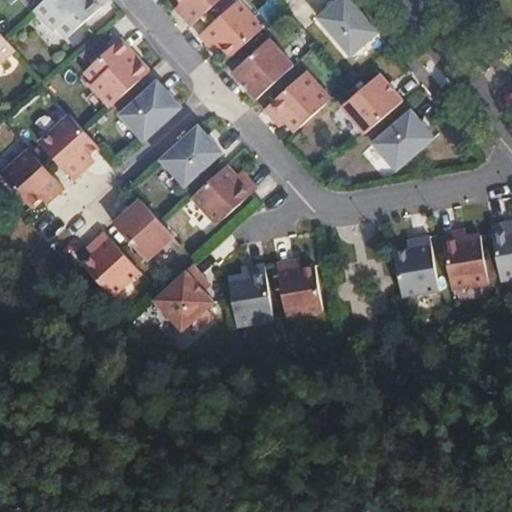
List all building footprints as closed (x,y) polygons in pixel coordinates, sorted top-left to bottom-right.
[(95,0),(45,0),(36,9),(55,30),(57,27),(69,40),(103,9),(95,0)] [(220,0),(178,0),(182,4),(187,9),(180,15),(191,27),(220,0)] [(378,32),(349,0),(339,0),(319,18),(351,55),(378,32)] [(263,28),(237,1),(199,36),(210,49),(217,42),(221,48),(231,58),(263,28)] [(187,9),(182,4),(175,10),(180,15),(187,9)] [(0,65),(16,51),(4,38),(0,33),(0,65)] [(294,66),(269,38),(232,72),(257,100),(294,66)] [(131,51),(120,40),(85,72),(95,82),(92,85),(111,107),(149,72),(137,59),(134,61),(128,54),(131,51)] [(221,48),(217,42),(210,49),(215,54),(221,48)] [(305,74),(265,110),(281,126),(286,121),(295,131),(329,101),(305,74)] [(380,74),(342,107),(365,133),(403,101),(380,74)] [(157,80),(120,114),(145,142),(182,108),(157,80)] [(412,112),(374,143),(397,170),(434,138),(412,112)] [(71,116),(41,143),(74,180),(86,170),(81,165),(89,157),(100,148),(71,116)] [(187,188),(224,155),(199,127),(161,160),(187,188)] [(53,200),(65,189),(30,150),(2,175),(31,207),(42,198),(47,193),(53,200)] [(94,163),(89,157),(81,165),(86,170),(94,163)] [(237,177),(227,166),(193,197),(218,225),(258,189),(247,177),(241,182),(237,177)] [(247,177),(242,172),(237,177),(241,182),(247,177)] [(53,200),(47,193),(42,198),(48,205),(53,200)] [(174,236),(141,200),(114,224),(147,261),(174,236)] [(511,222),(492,226),(501,278),(511,276),(511,222)] [(466,230),(442,234),(451,287),(487,280),(479,236),(467,238),(466,230)] [(140,271),(105,232),(93,244),(99,250),(93,255),(83,264),(112,296),(140,271)] [(411,250),(395,252),(403,296),(439,289),(430,237),(409,241),(411,250)] [(99,250),(93,244),(88,248),(93,255),(99,250)] [(300,260),(278,264),(287,316),(323,310),(316,266),(302,269),(300,260)] [(192,264),(154,300),(182,331),(214,301),(204,290),(211,285),(192,264)] [(243,277),(229,279),(237,324),(274,318),(265,265),(242,269),(243,277)]
